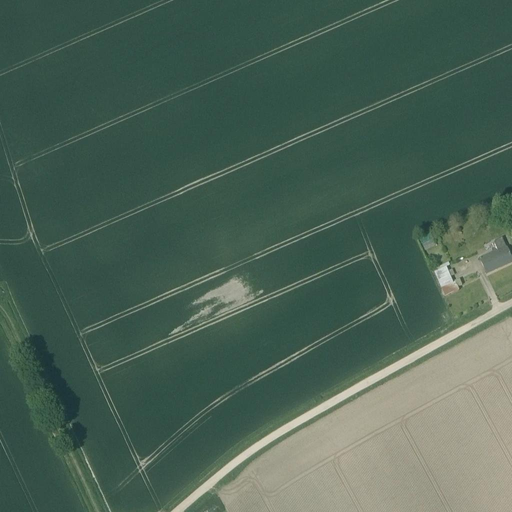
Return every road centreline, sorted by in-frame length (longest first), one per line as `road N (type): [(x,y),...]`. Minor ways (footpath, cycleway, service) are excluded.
road 1 (track): [(176,511),(285,429),(454,330)]
road 2 (track): [(99,511),(0,306)]
